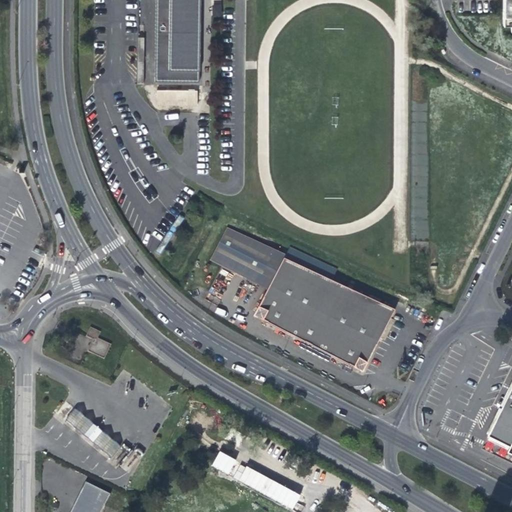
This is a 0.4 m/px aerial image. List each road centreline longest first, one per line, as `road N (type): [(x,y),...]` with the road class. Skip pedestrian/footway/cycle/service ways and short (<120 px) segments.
road 1 (secondary): [(281,379),(216,342),(129,267),(101,229),(67,155),(57,110),(52,0)]
road 2 (secondary): [(108,295),(182,361),(397,486)]
road 3 (secondary): [(24,0),(31,120),(64,226)]
road 4 (residential): [(281,379),(240,371),(196,344),(124,278),(92,277)]
road 5 (residential): [(390,437),(431,352),(475,303)]
road 6 (residential): [(18,353),(17,511)]
road 7 (secondary): [(511,498),(390,437)]
road 8 (secondary): [(390,437),(281,379)]
